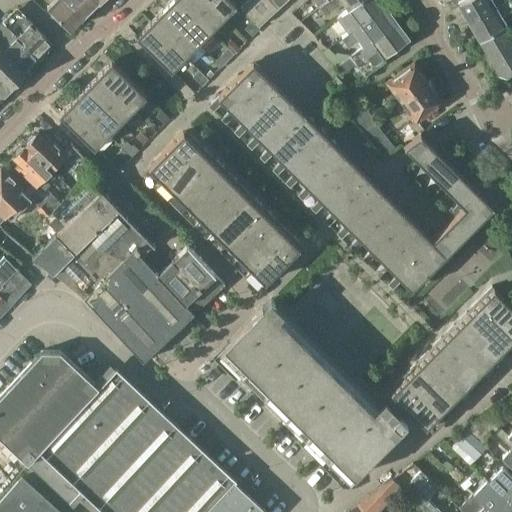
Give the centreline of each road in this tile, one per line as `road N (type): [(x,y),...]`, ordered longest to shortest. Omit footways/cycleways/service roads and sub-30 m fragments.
road 1 (residential): [(0,344),(46,304),(68,306),(166,387)]
road 2 (residential): [(166,387),(191,392),(307,511)]
road 3 (residential): [(120,0),(0,124)]
road 4 (residential): [(488,125),(425,0)]
road 5 (residential): [(166,387),(255,297)]
